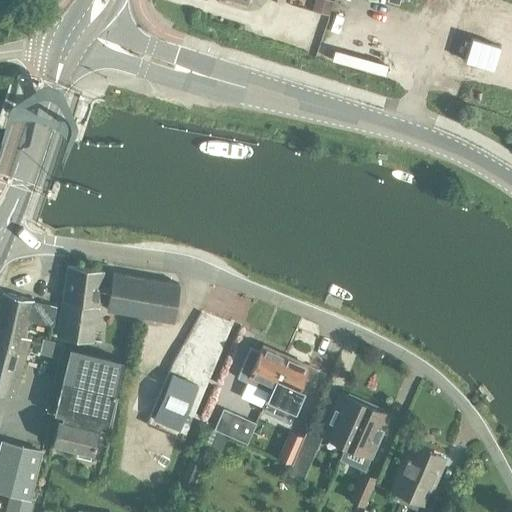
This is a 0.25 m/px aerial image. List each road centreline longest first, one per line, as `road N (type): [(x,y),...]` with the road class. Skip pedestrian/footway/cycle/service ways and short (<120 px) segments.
road 1 (unclassified): [(511,479),(461,397),(348,326),(185,266),(2,231)]
road 2 (tertiary): [(511,182),(415,136),(207,77)]
road 3 (primary): [(2,231),(72,44)]
road 4 (tertiary): [(207,77),(149,48),(72,44)]
road 5 (tertiary): [(72,44),(207,77)]
